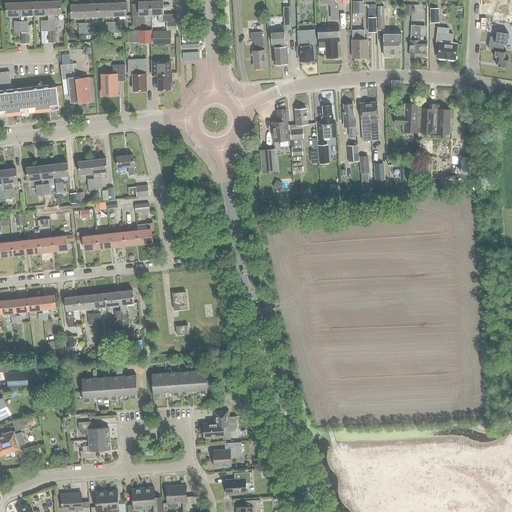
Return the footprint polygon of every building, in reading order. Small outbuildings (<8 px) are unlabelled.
[(364,0),(354,0),(354,10),(365,9),(364,0)] [(47,1),(33,2),(34,15),(47,15),(47,1)] [(60,1),(47,1),(47,15),(48,21),(54,21),(54,14),(61,14),(60,1)] [(140,23),(144,22),(145,22),(144,14),(150,14),(150,1),(138,2),(139,15),(132,15),(133,26),(140,26),(140,23)] [(150,1),(150,14),(157,14),(157,22),(162,22),(162,14),(163,14),(163,1),(150,1)] [(6,16),(20,16),(20,2),(6,3),(6,16)] [(33,2),(20,2),(20,16),(34,15),(33,2)] [(112,3),(112,16),(126,16),(125,2),(112,3)] [(85,17),(99,17),(98,3),(85,4),(85,17)] [(112,3),(98,3),(99,17),(112,16),(112,3)] [(71,18),(85,17),(85,4),(71,4),(71,18)] [(439,8),(431,8),(431,22),(439,22),(439,8)] [(488,30),(501,30),(501,15),(488,15),(488,30)] [(176,22),(166,22),(166,30),(176,30),(176,22)] [(410,55),(419,56),(419,55),(425,55),(426,40),(420,40),(420,25),(411,25),(410,55)] [(338,57),(337,40),(334,41),(334,37),(338,36),(338,26),(318,27),(319,47),(325,47),(326,58),(338,57)] [(437,27),(436,41),(439,41),(439,46),(438,58),(455,59),(457,43),(452,42),(453,33),(448,33),(448,28),(437,27)] [(353,57),(368,56),(368,48),(369,46),(369,41),(367,40),(367,39),(365,39),(364,29),(353,29),(353,39),(352,39),(353,57)] [(314,30),(297,31),(298,54),(300,54),(300,60),(313,60),(312,43),(315,42),(314,30)] [(150,31),(140,31),(140,43),(150,42),(150,31)] [(170,31),(152,32),(153,44),(171,43),(170,31)] [(286,46),(285,46),(284,31),(271,32),(272,43),(273,43),(275,64),(276,64),(276,65),(282,65),(282,63),(287,63),(287,53),(288,53),(288,48),(287,48),(286,46)] [(263,49),(262,40),(261,32),(250,33),(251,41),(254,40),(255,50),(252,50),(254,67),(266,66),(265,49),(263,49)] [(399,55),(399,41),(401,41),(401,34),(390,34),(391,39),(383,39),(384,55),(399,55)] [(507,67),(508,58),(505,57),(506,50),(503,50),(504,40),(498,39),(496,49),(495,49),(494,57),(496,57),(495,64),(498,64),(497,66),(507,67)] [(88,55),(91,48),(85,46),(82,52),(88,55)] [(184,57),(200,57),(200,49),(184,49),(184,57)] [(79,102),(90,101),(87,78),(77,79),(77,78),(74,78),(72,64),(70,64),(69,54),(61,55),(62,65),(60,65),(62,80),(69,79),(71,102),(79,101),(79,102)] [(146,59),(128,60),(129,76),(129,75),(133,75),(133,91),(146,90),(145,75),(146,75),(146,59)] [(157,74),(158,90),(170,89),(170,82),(172,82),(172,73),(171,73),(170,60),(151,60),(152,72),(158,71),(158,74),(157,74)] [(125,81),(125,64),(112,65),(113,74),(101,75),(101,86),(103,86),(103,93),(104,93),(104,95),(113,95),(113,93),(116,93),(115,81),(125,81)] [(0,115),(59,109),(56,86),(11,92),(9,71),(0,72),(0,115)] [(371,142),(369,103),(360,104),(362,132),(363,132),(363,142),(371,142)] [(369,103),(371,142),(380,141),(377,103),(369,103)] [(450,134),(452,110),(421,109),(421,104),(404,104),(404,115),(396,115),(395,125),(403,125),(403,132),(450,134)] [(344,126),(348,125),(349,138),(357,137),(355,120),(354,120),(353,105),(343,105),(344,114),(343,114),(344,126)] [(331,106),(322,107),(323,118),(322,118),(322,122),(316,123),(318,139),(337,137),(336,123),(334,123),(333,114),(332,114),(331,106)] [(293,156),(302,155),(301,138),(303,138),(302,126),(308,125),(307,109),(295,110),(297,126),(290,126),(293,156)] [(289,141),(286,110),(278,111),(278,119),(277,119),(277,123),(272,124),(274,142),(289,141)] [(328,145),(317,145),(318,150),(319,163),(319,164),(329,164),(328,145)] [(357,145),(348,146),(349,161),(358,160),(357,145)] [(275,149),(261,150),(263,172),(277,171),(275,149)] [(116,157),(117,168),(128,167),(129,175),(134,174),(134,166),(134,165),(133,155),(116,157)] [(366,156),(359,157),(360,173),(361,173),(362,173),(368,172),(366,156)] [(472,158),(461,157),(460,171),(471,172),(472,158)] [(106,158),(92,160),(93,173),(94,178),(100,177),(99,172),(107,171),(106,158)] [(80,174),(93,173),(92,160),(78,161),(80,174)] [(67,162),(53,164),(55,177),(56,182),(61,182),(60,176),(69,175),(67,162)] [(53,164),(40,165),(42,178),(55,177),(53,164)] [(28,180),(42,178),(40,165),(26,167),(28,180)] [(383,165),(374,165),(375,181),(384,181),(383,165)] [(4,189),(5,199),(12,199),(10,182),(17,181),(15,168),(2,170),(3,183),(4,183),(5,189),(4,189)] [(44,194),(42,184),(35,185),(36,195),(44,194)] [(149,196),(148,184),(135,186),(136,198),(149,196)] [(340,191),(332,191),(333,203),(341,202),(340,191)] [(85,202),(83,192),(76,193),(78,203),(85,202)] [(118,208),(116,200),(106,201),(107,209),(118,208)] [(149,211),(148,203),(134,204),(135,213),(149,211)] [(89,210),(80,211),(81,218),(90,217),(89,210)] [(23,224),(22,214),(15,214),(16,225),(23,224)] [(147,224),(148,229),(144,229),(137,230),(139,244),(152,243),(151,231),(153,231),(152,224),(147,224)] [(124,232),(126,246),(139,244),(137,230),(124,232)] [(110,233),(112,247),(126,246),(124,232),(110,233)] [(112,247),(110,233),(97,235),(99,249),(112,247)] [(99,249),(97,235),(83,236),(83,237),(77,237),(77,242),(83,242),(84,250),(99,249)] [(66,236),(53,237),(54,251),(68,250),(67,241),(73,241),(72,236),(66,236)] [(53,237),(39,239),(41,252),(54,251),(53,237)] [(27,254),(41,252),(39,239),(26,240),(27,254)] [(14,255),(27,254),(26,240),(12,242),(14,255)] [(0,256),(14,255),(12,242),(0,243),(0,256)] [(122,321),(128,320),(128,310),(127,304),(134,303),(132,290),(119,291),(121,304),(120,304),(120,311),(121,311),(122,321)] [(119,291),(107,293),(108,306),(120,304),(121,304),(119,291)] [(174,310),(187,309),(185,291),(172,292),(174,310)] [(107,293),(94,294),(96,307),(108,306),(107,293)] [(94,294),(82,296),(83,309),(96,307),(94,294)] [(42,309),(42,313),(43,320),(47,319),(47,314),(49,314),(48,309),(56,308),(54,295),(40,296),(42,309)] [(40,296),(27,298),(28,311),(42,309),(40,296)] [(65,298),(68,320),(68,327),(75,326),(74,316),(73,310),(83,309),(82,296),(65,298)] [(27,298),(14,299),(15,312),(28,311),(27,298)] [(15,312),(14,299),(0,301),(2,314),(9,313),(10,317),(11,317),(11,324),(16,323),(15,316),(15,312)] [(176,326),(177,334),(189,333),(188,324),(176,326)] [(74,347),(73,336),(65,336),(66,348),(74,347)] [(63,340),(54,341),(55,354),(64,353),(63,340)] [(208,393),(206,370),(179,371),(180,395),(208,393)] [(152,373),(153,397),(180,395),(179,371),(152,373)] [(27,372),(7,374),(8,386),(28,384),(27,372)] [(137,398),(136,375),(109,376),(110,400),(137,398)] [(110,400),(109,376),(81,378),(83,402),(110,400)] [(0,419),(11,414),(3,397),(0,398),(0,419)] [(203,424),(204,439),(223,437),(223,439),(223,440),(231,439),(231,438),(230,439),(229,431),(232,431),(231,430),(234,430),(236,427),(236,417),(237,417),(236,416),(228,417),(228,411),(214,412),(215,423),(203,424)] [(33,418),(25,420),(24,418),(12,421),(15,430),(26,426),(34,423),(33,418)] [(109,438),(108,428),(93,429),(93,421),(78,422),(79,430),(81,430),(81,434),(89,434),(89,440),(109,438)] [(0,455),(14,451),(13,450),(20,448),(18,445),(25,443),(22,432),(13,435),(12,431),(0,434),(0,455)] [(95,458),(94,451),(110,450),(109,438),(89,440),(89,446),(82,446),(83,451),(80,451),(81,458),(95,458)] [(230,457),(242,456),(241,442),(226,443),(227,450),(213,451),(214,467),(231,466),(230,457)] [(245,484),(251,483),(250,472),(234,473),(234,480),(226,480),(226,494),(246,493),(245,484)] [(194,511),(194,498),(186,499),(185,485),(166,487),(168,503),(169,508),(178,507),(178,502),(182,502),(183,511),(194,511)] [(144,508),(144,498),(143,488),(132,489),(133,505),(127,505),(127,511),(138,511),(138,508),(144,508)] [(154,488),(144,488),(143,488),(144,498),(144,508),(150,507),(150,511),(160,511),(160,500),(155,500),(154,488)] [(118,511),(117,490),(106,491),(108,511),(113,510),(113,511),(118,511)] [(101,511),(102,511),(108,511),(106,491),(95,492),(96,506),(90,507),(90,511),(101,511)] [(89,511),(89,504),(82,505),(81,493),(74,494),(61,495),(62,511),(78,510),(78,511),(89,511)] [(260,511),(260,500),(245,501),(245,507),(236,508),(236,511),(260,511)]
